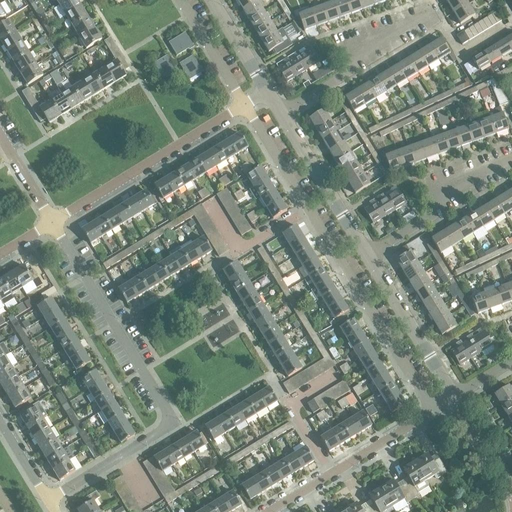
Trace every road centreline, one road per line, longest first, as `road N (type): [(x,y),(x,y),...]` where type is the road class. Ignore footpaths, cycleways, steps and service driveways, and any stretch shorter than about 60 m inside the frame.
road 1 (residential): [(48,500),(168,421),(52,223)]
road 2 (residential): [(282,113),(432,20),(462,54),(511,21)]
road 3 (residential): [(433,411),(310,205)]
road 4 (residential): [(244,104),(52,223)]
road 5 (residential): [(269,511),(433,411)]
road 6 (residential): [(367,255),(511,171)]
road 7 (tertiary): [(367,255),(282,113)]
road 8 (tertiary): [(453,395),(367,255)]
road 9 (unclassified): [(209,204),(236,249),(310,205)]
road 10 (residential): [(180,0),(244,104)]
road 11 (residential): [(310,205),(244,104)]
